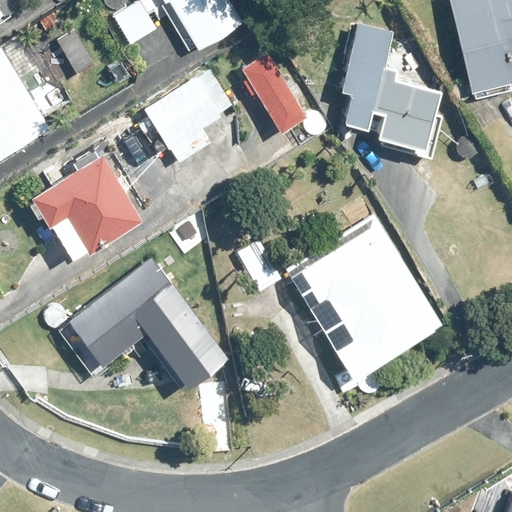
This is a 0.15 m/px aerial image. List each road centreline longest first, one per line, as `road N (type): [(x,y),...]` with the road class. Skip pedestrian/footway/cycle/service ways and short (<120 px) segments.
road 1 (residential): [(0,440),(93,485),(162,499),(227,499),(291,487)]
road 2 (residential): [(291,487),(511,364)]
